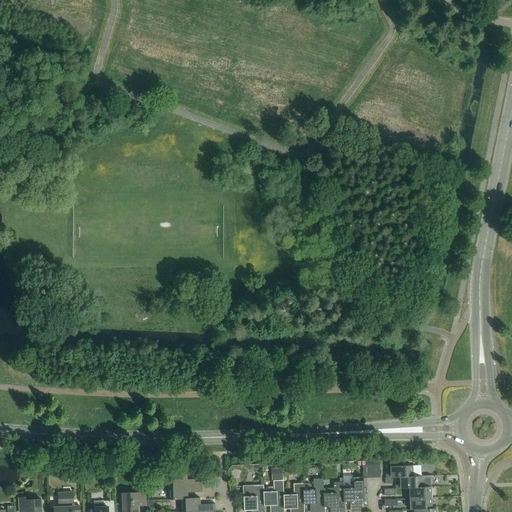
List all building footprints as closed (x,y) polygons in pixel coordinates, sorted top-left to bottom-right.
[(367,463),(367,465),(373,465),(374,478),(380,478),(379,460),(366,461),(367,463)] [(46,466),(37,466),(37,474),(45,475),(46,466)] [(282,466),(271,467),(272,480),(282,480),(282,466)] [(413,477),(413,476),(413,466),(391,466),(391,473),(386,473),(386,478),(400,478),(413,477)] [(169,487),(202,486),(202,479),(187,480),(187,473),(168,474),(169,487)] [(400,478),(400,483),(395,483),(395,489),(410,488),(422,487),(422,476),(413,476),(413,477),(400,478)] [(344,503),(356,502),(356,511),(364,511),(363,477),(353,478),(354,488),(343,489),(344,503)] [(304,505),(316,504),(316,511),(324,511),(324,508),(323,494),(324,494),(323,489),(323,479),(313,479),(314,488),(311,488),(311,485),(310,484),(303,484),(303,491),(304,505)] [(264,504),(264,506),(277,506),(276,511),(284,511),(284,509),(283,495),(284,495),(283,481),(273,481),(274,490),(263,490),(264,504)] [(324,508),(337,507),(336,511),(344,511),(344,503),(343,489),(343,482),(333,483),(334,488),(323,489),(324,494),(323,494),(324,508)] [(284,509),(297,509),(296,511),(304,511),(304,505),(303,491),(303,484),(293,484),(294,495),(284,495),(283,495),(284,509)] [(202,486),(169,487),(170,500),(181,500),(181,499),(188,499),(188,493),(194,493),(203,492),(202,486)] [(257,510),(256,511),(264,511),(264,506),(264,504),(263,490),(263,486),(254,486),(243,486),(244,511),(257,510)] [(410,488),(410,499),(432,498),(432,487),(422,487),(410,488)] [(138,511),(138,507),(146,506),(145,488),(132,489),(132,493),(122,494),(123,511),(126,511),(138,511)] [(80,511),(80,507),(74,507),(73,492),(57,493),(58,508),(53,508),(53,511),(80,511)] [(29,498),(19,498),(19,511),(26,511),(42,511),(41,500),(29,500),(29,498)] [(181,499),(181,500),(181,511),(184,511),(215,511),(215,504),(200,505),(200,498),(188,499),(181,499)] [(432,498),(410,499),(411,510),(415,510),(432,509),(432,498)] [(94,507),(88,507),(87,511),(113,511),(113,502),(94,503),(94,507)]
